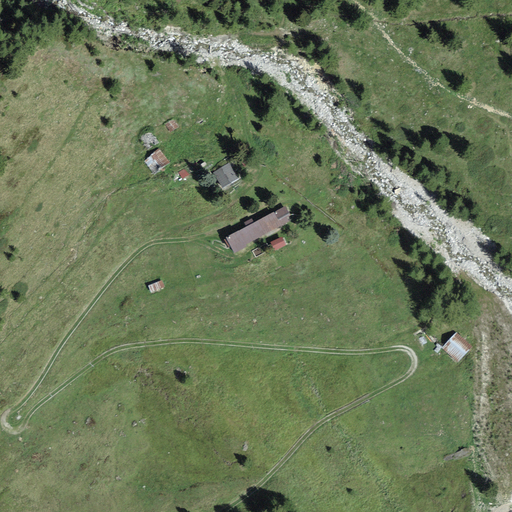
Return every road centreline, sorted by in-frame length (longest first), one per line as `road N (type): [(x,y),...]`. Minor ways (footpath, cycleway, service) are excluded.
road 1 (track): [(232,260),(180,239),(148,243),(6,424),(19,431),(91,364),(131,346),(409,349),(416,369),(409,378),(327,421),(255,494),(226,511)]
road 2 (track): [(260,151),(266,164),(235,203),(148,243)]
